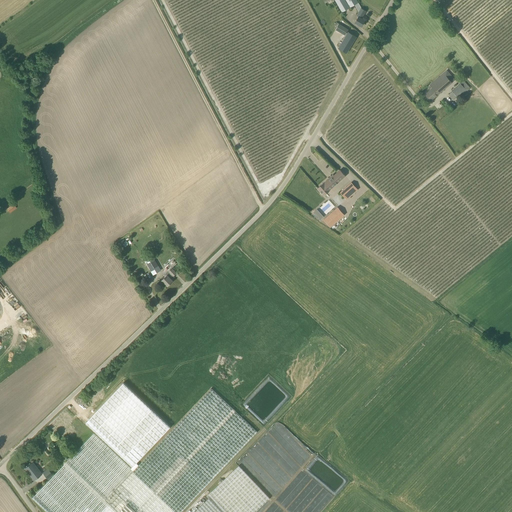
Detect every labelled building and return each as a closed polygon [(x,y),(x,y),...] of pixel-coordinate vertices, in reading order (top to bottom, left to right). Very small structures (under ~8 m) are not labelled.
[(361,8),(356,0),(334,0),(342,12),(355,5),(359,11),(356,15),(359,17),(356,23),(362,26),(365,20),(362,18),(366,11),(361,8)] [(345,35),(348,29),(336,22),(334,26),(337,27),(335,30),(345,35)] [(346,53),(356,37),(348,32),(338,48),(346,53)] [(431,102),(455,80),(447,70),(430,86),(432,88),(424,95),(431,102)] [(458,98),(470,88),(464,80),(452,91),(448,95),(453,100),(456,96),(458,98)] [(324,195),(345,176),(340,170),(334,175),(333,174),(318,188),(324,195)] [(347,199),(358,189),(351,182),(340,192),(347,199)] [(10,212),(17,208),(14,203),(7,208),(10,212)] [(327,218),(325,220),(330,226),(344,214),(338,209),(338,208),(331,214),(327,218)] [(317,209),(313,212),(320,220),(323,217),(317,209)] [(147,259),(145,254),(142,256),(153,274),(161,270),(152,255),(147,259)] [(173,276),(176,273),(171,268),(166,273),(167,274),(161,280),(163,281),(167,286),(173,281),(170,278),(173,275),(173,276)] [(180,511),(257,431),(211,388),(133,471),(94,433),(39,490),(32,498),(47,511),(180,511)] [(34,480),(42,473),(33,462),(25,468),(34,480)] [(194,511),(254,511),(270,498),(239,466),(206,496),(209,498),(194,511)] [(48,479),(53,474),(48,468),(43,472),(48,479)]
